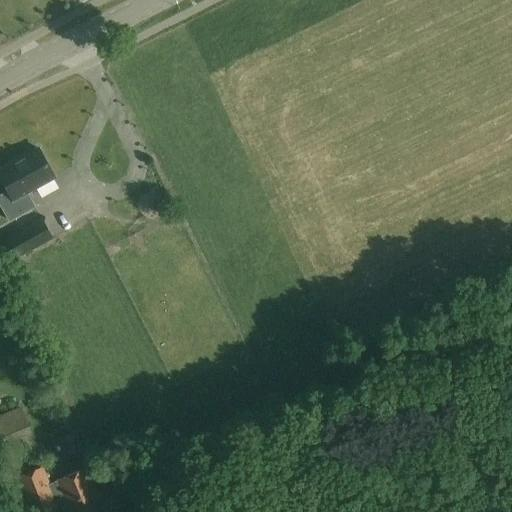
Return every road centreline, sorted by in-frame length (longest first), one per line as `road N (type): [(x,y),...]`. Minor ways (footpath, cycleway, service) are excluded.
road 1 (track): [(142,511),(406,434),(511,387)]
road 2 (tertiary): [(0,84),(155,0)]
